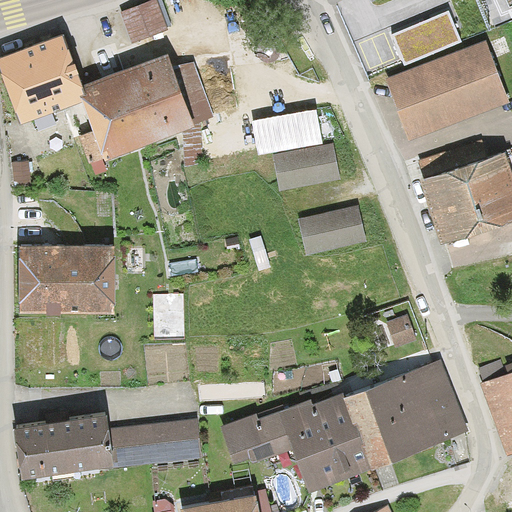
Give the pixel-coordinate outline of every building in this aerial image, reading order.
[(140,0),(121,9),(134,39),(176,21),(166,0),(140,0)] [(449,11),(392,35),(405,65),(461,41),(449,11)] [(55,41),(0,60),(0,68),(17,116),(75,95),(55,41)] [(487,44),(388,81),(411,142),(510,105),(487,44)] [(82,89),(104,148),(182,119),(160,60),(82,89)] [(258,151),(323,138),(316,103),(251,116),(258,151)] [(330,147),(276,158),(283,195),(337,185),(330,147)] [(511,165),(507,151),(424,182),(449,249),(511,226),(511,165)] [(367,243),(361,209),(300,219),(306,253),(367,243)] [(122,245),(21,247),(22,314),(123,312),(122,245)] [(409,312),(392,318),(400,340),(417,335),(409,312)] [(470,435),(441,363),(350,398),(378,470),(470,435)] [(511,374),(482,386),(509,457),(511,456),(511,374)] [(293,439),(315,495),(378,470),(350,398),(318,410),(314,398),(263,418),(260,409),(223,423),(238,461),(293,439)] [(112,419),(19,428),(24,479),(117,469),(113,433),(112,419)] [(113,433),(117,469),(202,461),(199,424),(113,433)] [(260,511),(256,487),(180,502),(182,511),(260,511)]
